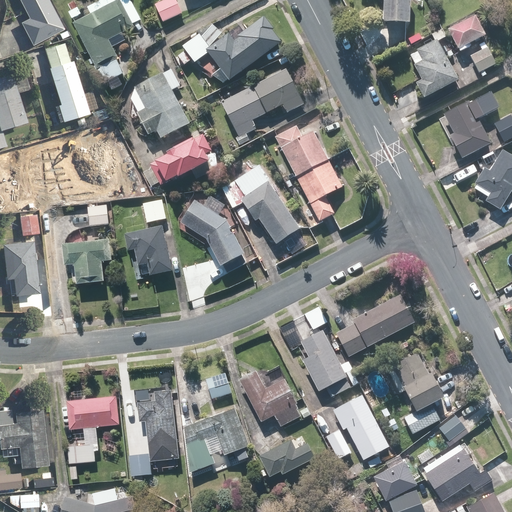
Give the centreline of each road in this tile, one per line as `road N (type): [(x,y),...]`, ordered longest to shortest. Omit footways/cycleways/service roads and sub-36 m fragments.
road 1 (residential): [(417,219),(225,324),(0,349)]
road 2 (residential): [(305,0),(417,219)]
road 3 (residential): [(417,219),(511,393)]
